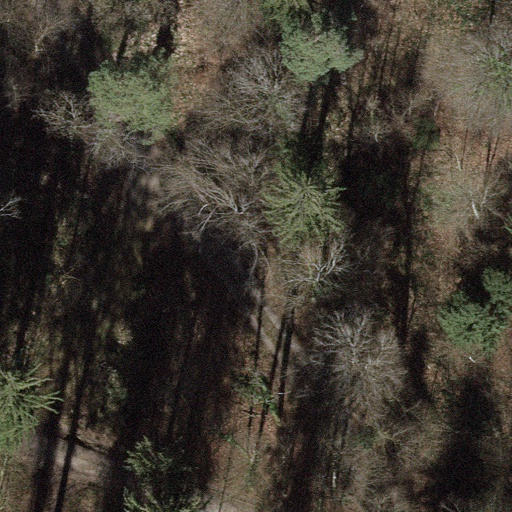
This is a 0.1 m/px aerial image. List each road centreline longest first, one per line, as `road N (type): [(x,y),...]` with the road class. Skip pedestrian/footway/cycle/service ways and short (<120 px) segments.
road 1 (track): [(377,511),(161,163),(49,0)]
road 2 (track): [(0,407),(51,388),(144,290),(161,163)]
road 3 (track): [(0,434),(220,511)]
